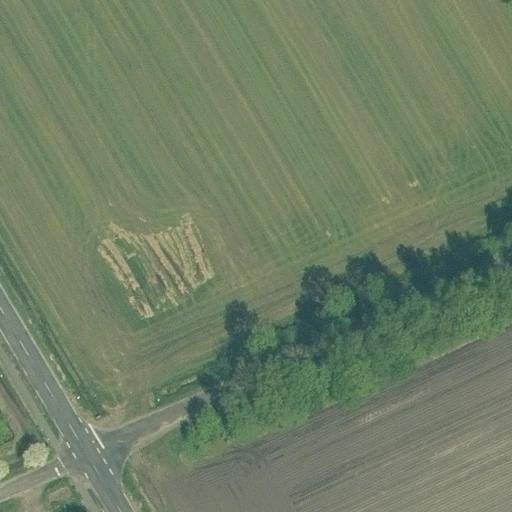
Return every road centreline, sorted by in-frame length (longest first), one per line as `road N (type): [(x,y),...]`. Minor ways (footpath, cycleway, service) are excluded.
road 1 (unclassified): [(511,263),(90,455)]
road 2 (tertiary): [(90,455),(0,302)]
